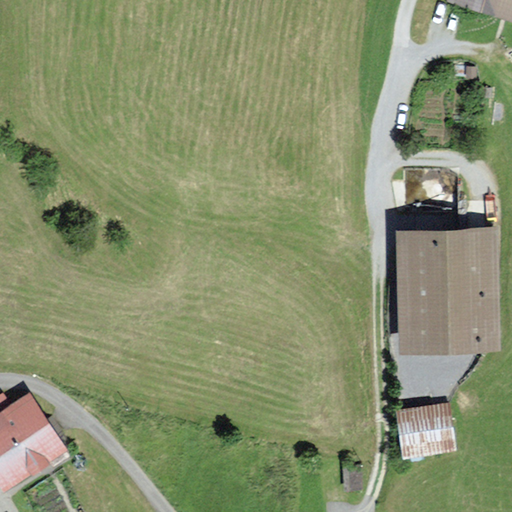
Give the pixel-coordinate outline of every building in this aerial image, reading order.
[(477,0),(502,9),(505,0),(454,0),(475,7),(477,0)] [(511,0),(505,0),(502,9),(511,12),(511,0)] [(411,340),(487,338),(487,317),(497,316),(497,297),(486,297),(485,235),(409,237),(411,340)] [(0,468),(10,483),(68,444),(61,433),(58,435),(28,392),(10,404),(1,392),(0,392),(0,468)] [(434,410),(403,414),(409,455),(454,449),(448,402),(433,404),(434,410)]
